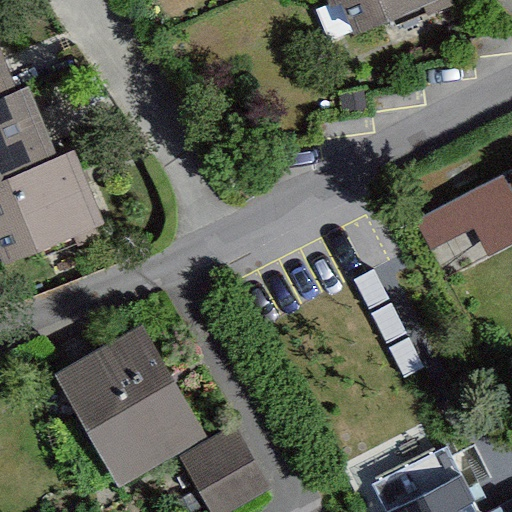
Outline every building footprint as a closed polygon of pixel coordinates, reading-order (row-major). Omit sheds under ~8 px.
[(341,0),(355,32),(437,0),(341,0)] [(0,263),(111,223),(82,143),(60,151),(34,81),(19,86),(0,34),(0,263)] [(491,253),(511,243),(511,174),(418,215),(431,245),(479,225),(491,253)] [(65,367),(119,472),(202,429),(148,324),(65,367)] [(188,450),(220,511),(223,511),(274,485),(238,426),(188,450)] [(385,511),(511,511),(511,509),(505,511),(481,511),(448,446),(372,485),(385,511)]
